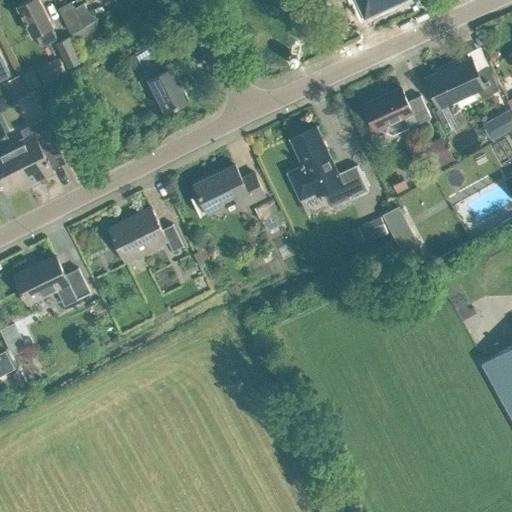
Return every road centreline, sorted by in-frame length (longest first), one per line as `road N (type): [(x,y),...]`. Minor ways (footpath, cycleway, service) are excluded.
road 1 (residential): [(0,237),(250,111)]
road 2 (residential): [(250,111),(492,0)]
road 3 (residential): [(250,111),(196,0)]
